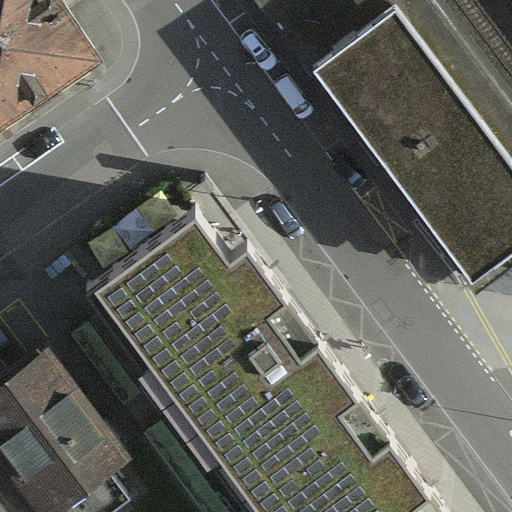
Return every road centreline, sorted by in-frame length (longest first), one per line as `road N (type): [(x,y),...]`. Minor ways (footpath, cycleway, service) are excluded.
road 1 (residential): [(223,68),(511,450)]
road 2 (residential): [(223,68),(0,224)]
